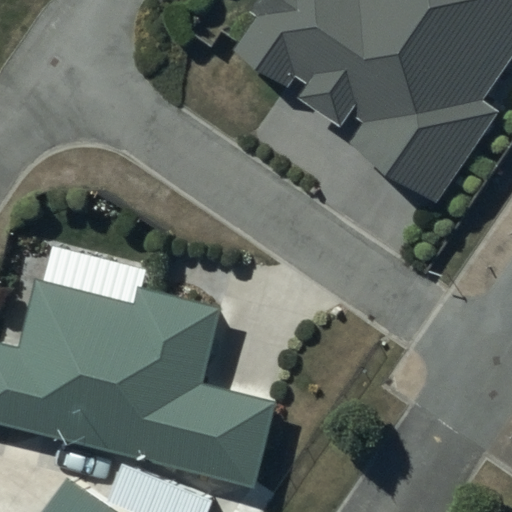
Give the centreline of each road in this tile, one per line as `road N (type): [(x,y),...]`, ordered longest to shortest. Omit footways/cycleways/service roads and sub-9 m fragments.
road 1 (residential): [(496,363),(69,54)]
road 2 (residential): [(496,363),(393,511)]
